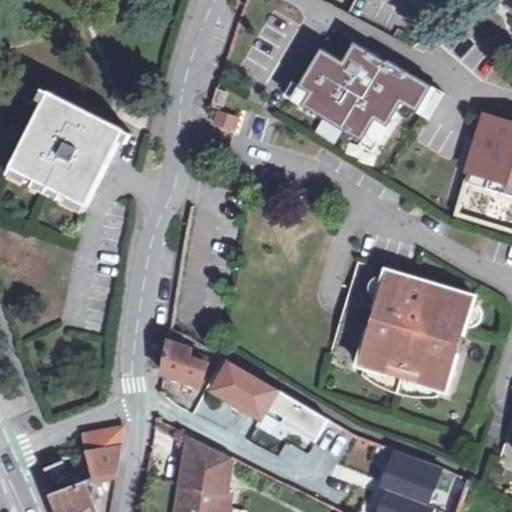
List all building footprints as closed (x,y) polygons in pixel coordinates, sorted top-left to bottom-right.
[(444,94),(390,61),(389,63),(356,43),(345,62),(323,49),(301,86),(294,82),(286,95),(363,141),(361,145),(374,153),(384,136),(403,104),(429,120),(444,94)] [(217,92),(213,106),(223,109),(227,95),(217,92)] [(127,131),(54,94),(16,167),(90,204),(118,148),(127,131)] [(238,121),(219,115),(215,127),(235,132),(238,121)] [(455,216),(511,233),(511,124),(486,117),(455,216)] [(336,145),(345,131),(324,119),(316,134),(336,145)] [(90,204),(16,167),(12,175),(86,212),(90,204)] [(370,329),(359,366),(390,375),(393,367),(407,370),(420,375),(418,384),(449,393),(460,356),(450,353),(457,332),(467,334),(477,298),(387,272),(377,307),(383,309),(377,331),(370,329)] [(383,309),(377,307),(370,329),(377,331),(383,309)] [(171,335),(181,339),(182,333),(172,330),(171,335)] [(450,353),(460,356),(467,334),(457,332),(450,353)] [(168,354),(165,374),(203,386),(212,358),(195,351),(179,345),(181,339),(171,335),(168,354)] [(330,420),(233,363),(216,391),(264,419),(266,414),(317,444),(330,420)] [(393,367),(390,375),(404,379),(407,370),(393,367)] [(407,370),(404,379),(418,384),(420,375),(407,370)] [(85,435),(88,452),(91,452),(100,484),(118,478),(127,427),(88,434),(85,435)] [(220,451),(191,437),(183,487),(187,488),(185,497),(181,497),(178,511),(223,511),(225,506),(230,507),(232,495),(226,494),(233,457),(220,451)] [(444,466),(392,447),(379,482),(431,501),(444,466)] [(55,470),(60,493),(96,485),(91,462),(55,470)] [(56,498),(61,511),(98,511),(89,487),(56,498)] [(429,511),(432,507),(382,489),(372,511),(429,511)]
